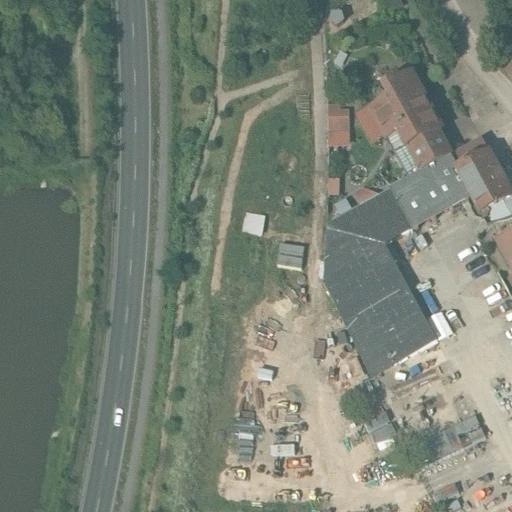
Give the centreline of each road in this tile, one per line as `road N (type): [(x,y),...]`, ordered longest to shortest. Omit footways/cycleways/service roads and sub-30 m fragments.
road 1 (primary): [(129,0),(130,275),(92,511)]
road 2 (track): [(83,158),(84,0)]
